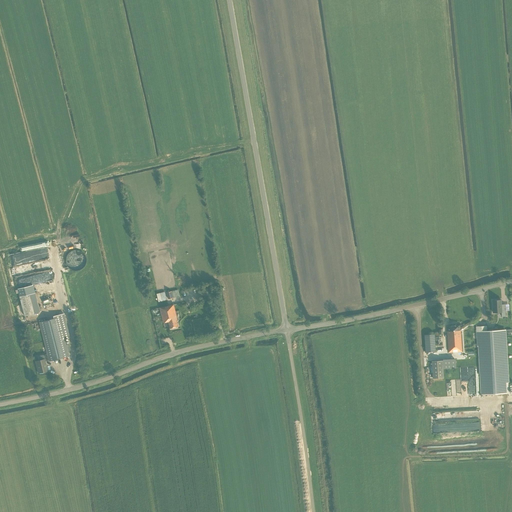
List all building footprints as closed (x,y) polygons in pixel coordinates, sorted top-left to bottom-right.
[(29,294),(19,297),(24,316),(34,314),(29,294)] [(501,300),(492,300),(493,313),(501,312),(502,317),(506,317),(506,310),(502,310),(501,300)] [(177,319),(173,304),(160,308),(164,323),(169,321),(170,328),(178,326),(176,320),(177,319)] [(69,356),(59,317),(39,322),(47,354),(43,355),(44,359),(35,361),(38,373),(48,371),(45,361),(49,360),(49,361),(69,356)] [(448,326),(447,326),(448,352),(462,352),(460,330),(459,325),(448,325),(448,326)] [(486,326),(476,327),(477,346),(479,346),(482,394),(509,393),(505,330),(487,331),(486,326)] [(435,352),(434,334),(424,335),(426,352),(435,352)] [(455,368),(455,360),(443,360),(443,369),(455,368)] [(443,378),(442,361),(432,361),(433,379),(443,378)]
